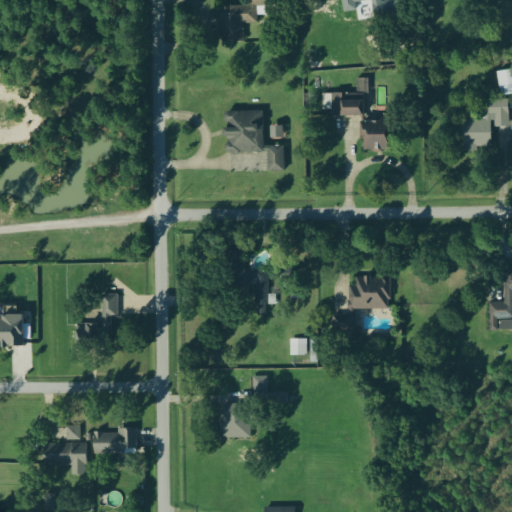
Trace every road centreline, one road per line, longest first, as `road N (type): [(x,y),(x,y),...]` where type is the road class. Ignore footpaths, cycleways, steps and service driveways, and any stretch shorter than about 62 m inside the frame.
road 1 (residential): [(157,0),(164,511)]
road 2 (residential): [(511,211),(159,215)]
road 3 (residential): [(163,386),(0,388)]
